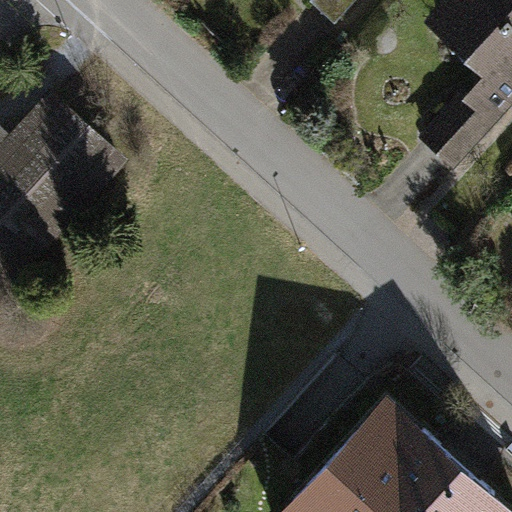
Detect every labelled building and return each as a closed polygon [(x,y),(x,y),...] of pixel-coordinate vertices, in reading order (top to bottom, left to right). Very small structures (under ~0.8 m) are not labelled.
[(310,0),(338,25),(360,0),(310,0)] [(478,81),(511,112),(511,111),(511,0),(447,0),(421,29),(478,81)] [(511,112),(478,81),(419,147),(452,177),(511,112)] [(0,290),(126,154),(51,86),(9,130),(0,122),(0,290)] [(511,511),(511,507),(389,392),(276,511),(511,511)]
